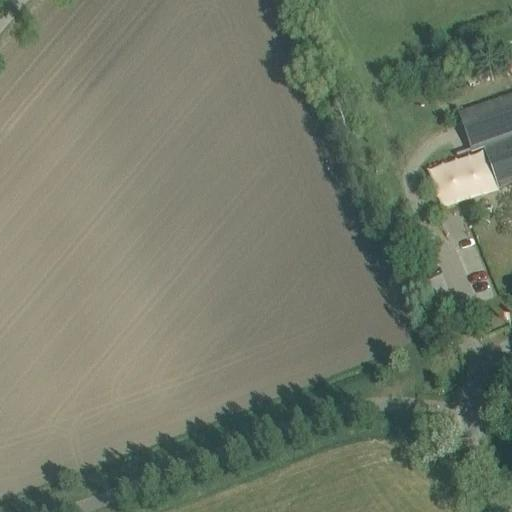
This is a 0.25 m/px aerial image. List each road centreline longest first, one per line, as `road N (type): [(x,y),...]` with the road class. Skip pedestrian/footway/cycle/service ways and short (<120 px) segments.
road 1 (unclassified): [(64,511),(323,416),(392,404)]
road 2 (unclassified): [(511,510),(469,420),(480,374),(511,349)]
